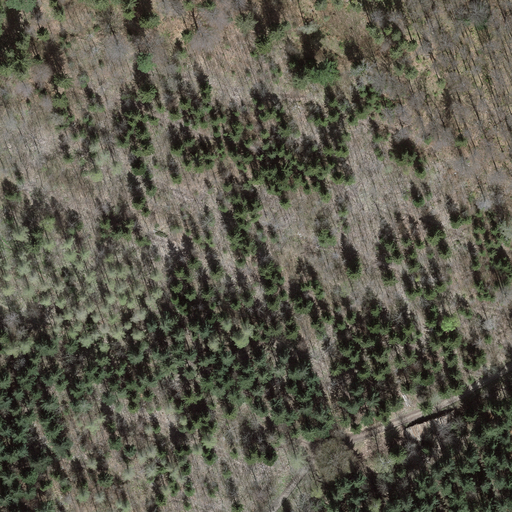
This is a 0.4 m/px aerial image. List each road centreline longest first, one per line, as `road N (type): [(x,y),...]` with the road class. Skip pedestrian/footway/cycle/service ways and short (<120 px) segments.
road 1 (track): [(303,461),(206,397),(90,354),(30,274),(0,216)]
road 2 (track): [(269,511),(303,461),(323,447),(453,409),(511,375)]
